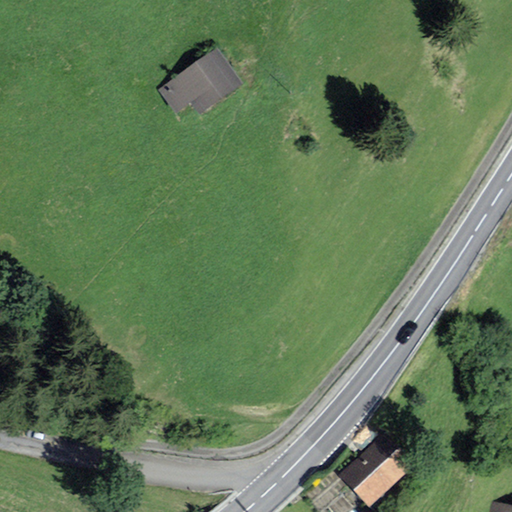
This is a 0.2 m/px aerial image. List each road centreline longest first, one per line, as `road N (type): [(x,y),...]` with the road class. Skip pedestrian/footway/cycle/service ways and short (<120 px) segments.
road 1 (track): [(511,124),(424,260),(280,434),(256,447),(199,450),(0,405)]
road 2 (secondary): [(511,177),(379,370),(248,511)]
